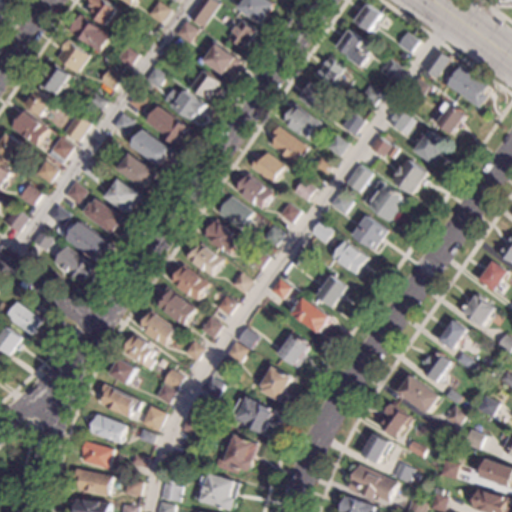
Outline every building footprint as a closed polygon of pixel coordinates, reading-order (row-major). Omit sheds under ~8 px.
[(105,0),(119,10),(108,26),(93,15),(98,7),(92,3),(94,0),(105,0)] [(215,0),(224,6),(216,16),(200,4),(202,0),(215,0)] [(269,0),(276,5),(263,23),(253,16),(252,17),(240,9),(246,0),(269,0)] [(172,11),(162,24),(150,14),(160,1),(172,11)] [(384,15),(379,21),(381,23),(378,27),(375,26),(371,32),(357,21),(369,5),(384,15)] [(113,37),(102,53),(70,31),(82,15),(113,37)] [(258,31),(245,49),(229,38),(235,30),(236,31),(244,21),(258,31)] [(199,31),(190,44),(177,34),(186,22),(199,31)] [(373,48),(368,55),(372,57),(364,68),(338,48),(351,31),(373,48)] [(420,42),(412,54),(399,45),(408,33),(420,42)] [(91,56),(79,73),(58,58),(63,51),(62,50),(69,40),(91,56)] [(242,62),(230,78),(207,62),(213,53),(209,51),(214,43),(242,62)] [(183,54),(176,63),(164,54),(171,44),(183,54)] [(139,56),(130,68),(117,59),(126,46),(139,56)] [(452,59),(438,78),(425,69),(439,50),(452,59)] [(346,70),(334,86),(319,76),(331,59),(346,70)] [(403,68),(394,80),(382,70),(391,59),(403,68)] [(72,75),(58,95),(41,83),(55,63),(72,75)] [(167,76),(158,88),(146,80),(155,67),(167,76)] [(490,86),(485,94),(489,97),(481,108),(449,85),(463,67),(490,86)] [(123,78),(114,91),(101,82),(110,69),(123,78)] [(222,83),(210,100),(194,88),(206,71),(222,83)] [(419,79),(434,90),(430,94),(427,92),(422,99),(411,91),(419,79)] [(336,100),(325,115),(302,99),(314,83),(336,100)] [(384,94),(374,108),(361,99),(371,84),(384,94)] [(54,100),(43,117),(27,105),(38,88),(54,100)] [(182,97),(187,91),(206,106),(195,122),(166,101),(174,90),(182,97)] [(151,101),(142,113),(129,103),(138,91),(151,101)] [(108,101),(102,110),(89,101),(95,92),(108,101)] [(468,117),(454,135),(435,120),(449,102),(468,117)] [(322,123),(310,139),(285,121),(297,105),(322,123)] [(191,129),(186,136),(183,134),(176,144),(167,138),(169,136),(150,123),(161,107),(191,129)] [(418,122),(408,136),(390,123),(400,109),(418,122)] [(49,129),(36,146),(12,128),(25,111),(49,129)] [(366,122),(356,136),(343,127),(354,113),(366,122)] [(135,123),(126,135),(113,126),(122,114),(135,123)] [(91,124),(80,140),(66,130),(77,115),(91,124)] [(309,148),(297,164),(272,146),(279,138),(274,134),(280,127),(309,148)] [(176,152),(171,158),(168,156),(161,166),(133,146),(145,130),(176,152)] [(451,143),(435,165),(417,151),(423,143),(420,141),(425,134),(428,136),(432,130),(451,143)] [(29,150),(24,158),(15,152),(9,161),(0,154),(0,143),(7,134),(29,150)] [(350,144),(341,157),(329,148),(338,135),(350,144)] [(119,146),(110,158),(97,149),(106,136),(119,146)] [(392,146),(393,145),(399,150),(393,158),(387,154),(384,158),(371,149),(379,137),(392,146)] [(74,148),(61,165),(47,155),(60,138),(74,148)] [(156,173),(145,189),(119,170),(130,154),(156,173)] [(287,166),(274,184),(252,168),(258,159),(262,162),(269,154),(287,166)] [(334,167),(328,175),(315,166),(321,158),(334,167)] [(430,173),(415,195),(396,181),(399,176),(398,175),(404,166),(406,168),(412,160),(430,173)] [(59,171),(50,184),(36,174),(45,161),(59,171)] [(104,170),(95,182),(83,173),(91,161),(104,170)] [(0,164),(12,174),(6,182),(8,184),(4,189),(2,187),(1,189),(0,188),(0,164)] [(373,174),(360,192),(347,183),(360,165),(373,174)] [(274,193),(263,209),(237,191),(249,175),(274,193)] [(140,195),(127,213),(106,197),(119,179),(140,195)] [(316,190),(308,201),(295,192),(304,180),(316,190)] [(410,202),(395,223),(365,202),(380,181),(410,202)] [(87,192),(78,205),(65,195),(74,182),(87,192)] [(41,195),(32,207),(20,198),(29,186),(41,195)] [(354,203),(345,215),(332,205),(341,193),(354,203)] [(254,213),(250,219),(252,221),(246,230),(243,228),(242,230),(220,214),(232,197),(254,213)] [(124,218),(113,234),(86,215),(88,213),(85,212),(92,203),(94,204),(98,199),(124,218)] [(301,212),(293,224),(281,216),(289,204),(301,212)] [(57,206),(71,215),(62,227),(48,218),(57,206)] [(14,209),(28,218),(18,232),(4,223),(14,209)] [(389,231),(375,250),(355,236),(369,216),(389,231)] [(242,239),(230,255),(205,236),(217,220),(242,239)] [(334,231),(326,244),(312,234),(321,221),(334,231)] [(103,239),(104,238),(110,243),(104,251),(103,250),(96,259),(70,239),(73,234),(68,231),(73,225),(77,228),(82,223),(103,239)] [(285,235),(277,247),(265,238),(273,226),(285,235)] [(55,238),(46,251),(33,242),(42,228),(55,238)] [(511,261),(501,253),(511,238),(511,261)] [(369,258),(357,275),(335,259),(347,242),(369,258)] [(223,260),(212,276),(187,259),(195,247),(198,249),(202,244),(223,260)] [(95,266),(83,284),(55,264),(67,246),(95,266)] [(270,258),(261,270),(249,262),(258,249),(270,258)] [(312,259),(304,271),(291,263),(300,250),(312,259)] [(510,272),(503,283),(506,286),(500,294),(482,281),(496,262),(510,272)] [(209,284),(197,300),(172,281),(184,265),(209,284)] [(253,282),(245,294),(233,285),(241,273),(253,282)] [(350,287),(335,308),(320,297),(335,276),(350,287)] [(280,280),(292,289),(283,300),(281,299),(271,291),(280,280)] [(198,309),(186,326),(156,304),(167,288),(198,309)] [(486,300),(496,307),(483,326),(465,314),(470,307),(466,304),(470,298),(473,300),(477,293),(486,300)] [(238,304),(229,316),(218,307),(226,296),(238,304)] [(334,319),(330,325),(328,324),(322,333),(321,332),(320,334),(294,315),(295,313),(295,310),(297,307),(299,307),(305,298),(334,319)] [(43,321),(32,336),(6,318),(7,317),(3,314),(8,307),(12,310),(18,302),(43,321)] [(177,330),(165,346),(140,327),(152,311),(177,330)] [(211,318),(223,326),(214,339),(201,330),(211,318)] [(469,330),(464,337),(467,339),(462,346),(459,344),(454,350),(441,341),(455,320),(469,330)] [(24,339),(12,356),(0,347),(0,339),(2,336),(0,335),(6,326),(24,339)] [(260,337),(251,350),(238,341),(247,328),(260,337)] [(311,346),(296,366),(276,352),(291,332),(311,346)] [(152,344),(148,348),(154,352),(150,358),(155,361),(150,370),(137,361),(136,364),(120,357),(135,334),(152,344)] [(511,339),(511,352),(510,355),(498,347),(506,335),(511,339)] [(206,350),(197,361),(186,353),(194,341),(206,350)] [(249,350),(241,363),(228,356),(235,342),(249,350)] [(453,363),(440,382),(424,371),(427,366),(425,364),(430,357),(432,358),(437,351),(453,363)] [(474,361),(473,363),(478,366),(475,371),(470,368),(469,369),(457,361),(462,353),(474,361)] [(137,369),(128,385),(111,375),(120,359),(137,369)] [(293,379),(280,401),(264,391),(266,388),(263,387),(275,368),(293,379)] [(186,378),(178,391),(164,383),(172,370),(186,378)] [(511,375),(511,388),(502,380),(507,372),(511,375)] [(442,397),(430,414),(407,398),(406,400),(401,396),(402,394),(400,393),(412,376),(442,397)] [(225,384),(219,398),(206,391),(212,378),(225,384)] [(178,392),(170,405),(157,397),(165,384),(178,392)] [(142,403),(137,413),(134,411),(130,418),(102,404),(106,396),(101,393),(106,385),(142,403)] [(463,397),(458,405),(448,398),(446,396),(451,389),(463,397)] [(500,405),(493,418),(478,409),(486,396),(500,405)] [(271,409),(269,412),(273,414),(263,434),(248,426),(249,424),(238,418),(240,416),(234,413),(242,399),(247,401),(249,398),(271,409)] [(413,417),(399,437),(383,426),(390,416),(386,413),(393,404),(413,417)] [(469,415),(459,428),(447,419),(456,406),(469,415)] [(167,415),(159,432),(142,424),(151,407),(167,415)] [(189,413),(205,419),(199,437),(194,435),(183,431),(189,413)] [(128,426),(121,444),(91,433),(98,415),(128,426)] [(157,437),(154,445),(139,439),(143,431),(157,437)] [(511,454),(503,450),(511,433),(511,454)] [(391,442),(379,464),(364,455),(375,434),(391,442)] [(261,444),(251,473),(236,468),(234,474),(216,468),(220,456),(227,458),(235,435),(261,444)] [(488,442),(484,452),(469,446),(473,436),(488,442)] [(428,449),(423,458),(409,451),(413,442),(428,449)] [(115,450),(110,469),(85,462),(86,457),(84,456),(87,443),(115,450)] [(150,459),(147,469),(133,464),(136,454),(150,459)] [(511,467),(511,488),(483,477),(489,459),(511,467)] [(460,465),(456,480),(441,476),(446,461),(460,465)] [(415,470),(414,474),(420,476),(417,482),(411,479),(409,483),(394,477),(400,463),(415,470)] [(398,483),(389,503),(379,498),(377,501),(350,489),(360,465),(398,483)] [(115,477),(112,496),(80,489),(81,481),(76,481),(79,470),(115,477)] [(237,482),(232,498),(238,500),(234,511),(196,499),(202,477),(211,480),(212,474),(237,482)] [(144,483),(142,497),(126,494),(129,480),(144,483)] [(184,486),(181,502),(162,498),(165,483),(184,486)] [(510,500),(506,511),(484,511),(474,509),(480,490),(510,500)] [(449,498),(445,511),(441,511),(432,509),(436,494),(449,498)] [(430,501),(426,511),(408,511),(413,496),(430,501)] [(377,508),(375,511),(341,511),(347,497),(377,508)] [(113,504),(112,511),(75,511),(76,510),(73,510),(74,500),(113,504)] [(176,506),(174,511),(160,511),(162,503),(176,506)]
